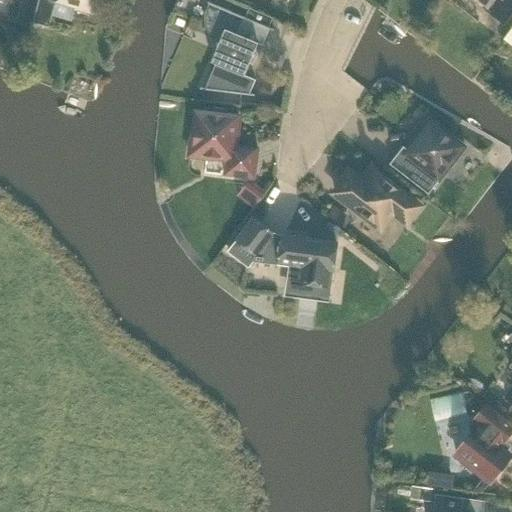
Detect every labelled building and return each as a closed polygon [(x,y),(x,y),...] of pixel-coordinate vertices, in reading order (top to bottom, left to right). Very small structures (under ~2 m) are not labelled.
[(0,13),(18,18),(22,0),(0,0),(1,0),(0,3),(0,13)] [(39,0),(33,23),(49,28),(56,3),(77,8),(76,10),(96,16),(100,0),(39,0)] [(511,0),(476,0),(487,7),(484,10),(504,26),(511,15),(511,0)] [(274,31),(274,30),(209,3),(206,10),(204,14),(204,18),(203,21),(204,25),(205,29),(207,33),(210,37),(214,40),(220,43),(211,63),(220,66),(211,90),(201,88),(201,89),(254,97),(254,96),(250,95),(256,81),(244,76),(258,44),(262,46),(269,29),(274,31)] [(250,19),(263,25),(267,16),(253,11),(250,19)] [(511,27),(502,40),(511,46),(511,27)] [(225,175),(255,179),(258,149),(235,146),(239,118),(197,113),(193,141),(191,140),(189,157),(205,159),(206,157),(227,159),(225,175)] [(403,147),(390,165),(429,195),(443,176),(440,173),(450,160),(453,163),(465,147),(453,137),(450,141),(428,123),(408,150),(403,147)] [(346,180),(335,193),(376,225),(384,224),(393,212),(404,221),(409,220),(419,207),(374,172),(360,190),(346,180)] [(429,202),(421,213),(431,220),(440,209),(429,202)] [(237,241),(257,257),(263,249),(270,255),(279,256),(278,263),(306,266),(303,283),(326,286),(328,269),(334,270),(337,245),(282,238),(281,240),(272,236),(274,235),(254,219),(237,241)] [(378,286),(392,294),(399,284),(385,275),(378,286)] [(469,392),(463,392),(466,417),(469,420),(481,405),(469,392)] [(480,424),(456,454),(491,481),(510,458),(498,449),(511,431),(511,426),(486,406),(475,420),(480,424)] [(448,481),(427,478),(422,484),(450,488),(448,481)] [(472,492),(480,493),(488,486),(481,482),(472,492)] [(410,499),(431,502),(433,489),(412,486),(410,499)] [(461,511),(463,499),(436,495),(433,511),(461,511)]
